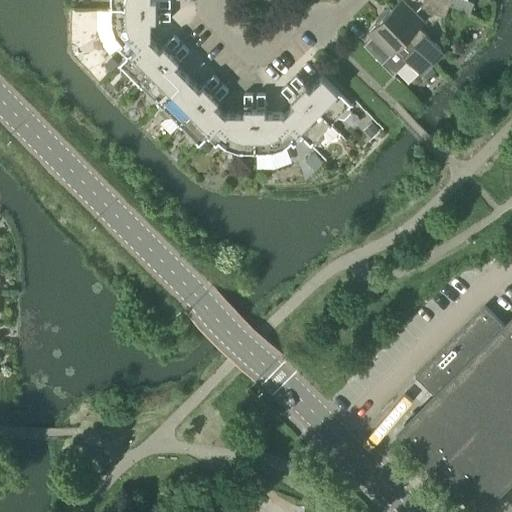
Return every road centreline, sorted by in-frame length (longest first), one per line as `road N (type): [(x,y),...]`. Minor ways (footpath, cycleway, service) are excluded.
road 1 (tertiary): [(411,511),(0,99)]
road 2 (residential): [(219,0),(221,27),(246,46),(268,46),(353,0)]
